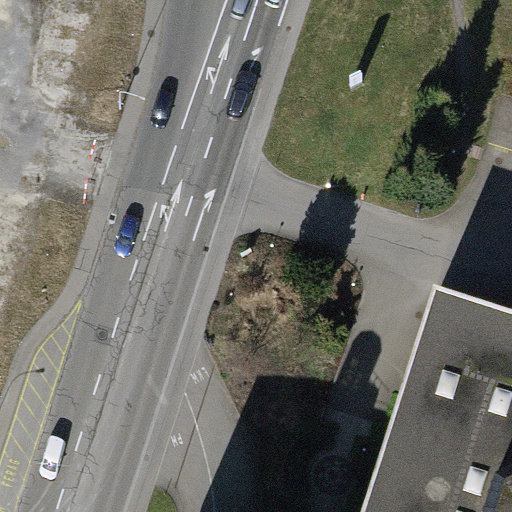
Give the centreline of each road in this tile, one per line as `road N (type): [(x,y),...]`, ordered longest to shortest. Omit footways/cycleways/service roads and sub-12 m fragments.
road 1 (unclassified): [(220,0),(66,511)]
road 2 (unknown): [(17,0),(13,112),(171,171)]
